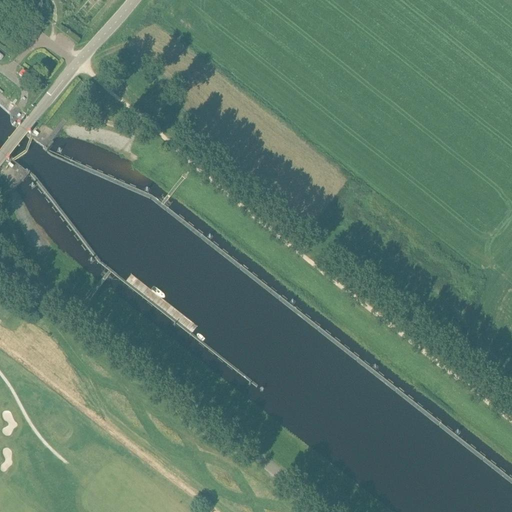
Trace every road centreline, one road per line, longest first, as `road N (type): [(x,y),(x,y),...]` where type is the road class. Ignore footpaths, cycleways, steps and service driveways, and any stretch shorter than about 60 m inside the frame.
road 1 (tertiary): [(325,511),(127,355),(0,267)]
road 2 (unclassified): [(0,159),(134,0)]
